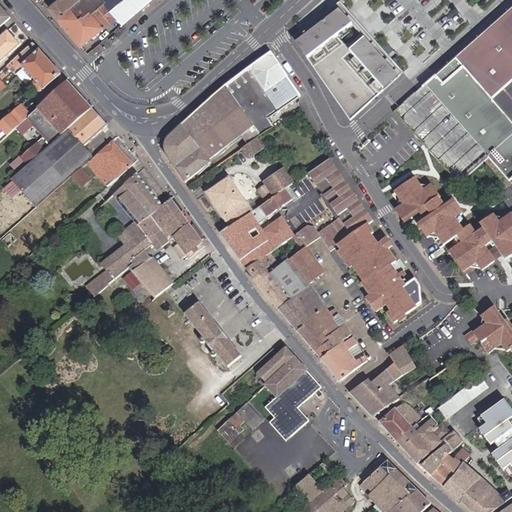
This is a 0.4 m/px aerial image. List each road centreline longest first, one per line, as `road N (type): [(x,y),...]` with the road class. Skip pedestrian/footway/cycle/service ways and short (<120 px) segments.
road 1 (residential): [(148,121),(155,151),(339,392)]
road 2 (tertiary): [(148,121),(109,100),(18,0)]
road 3 (residential): [(339,392),(458,511)]
road 4 (tertiary): [(269,27),(172,114),(148,121)]
road 5 (residential): [(339,392),(447,301)]
road 6 (residential): [(269,27),(342,141)]
